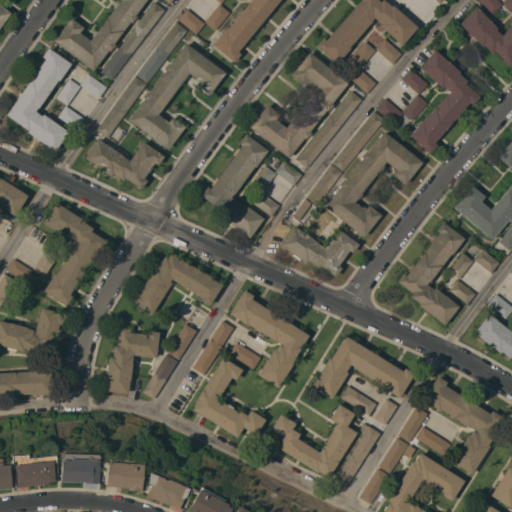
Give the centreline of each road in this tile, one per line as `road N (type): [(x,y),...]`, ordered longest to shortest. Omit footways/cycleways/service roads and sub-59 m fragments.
road 1 (residential): [(511,391),(442,350),(0,152)]
road 2 (residential): [(320,0),(218,124),(95,309),(74,405)]
road 3 (residential): [(511,102),(375,266),(348,310)]
road 4 (residential): [(142,511),(86,500),(0,506)]
